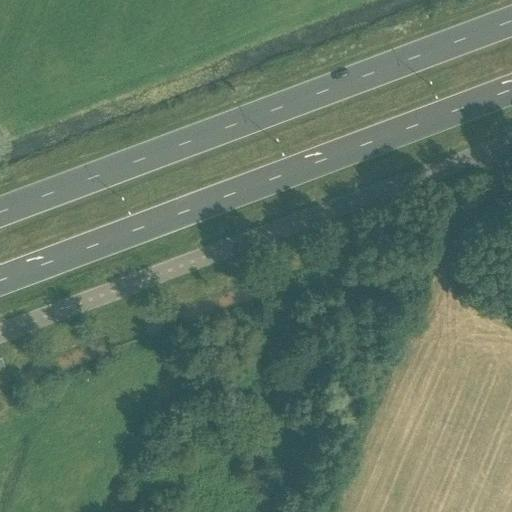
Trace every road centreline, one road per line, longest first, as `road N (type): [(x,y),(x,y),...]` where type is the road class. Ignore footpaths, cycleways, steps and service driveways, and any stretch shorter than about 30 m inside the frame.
road 1 (secondary): [(0,281),(511,90)]
road 2 (secondary): [(511,20),(0,211)]
